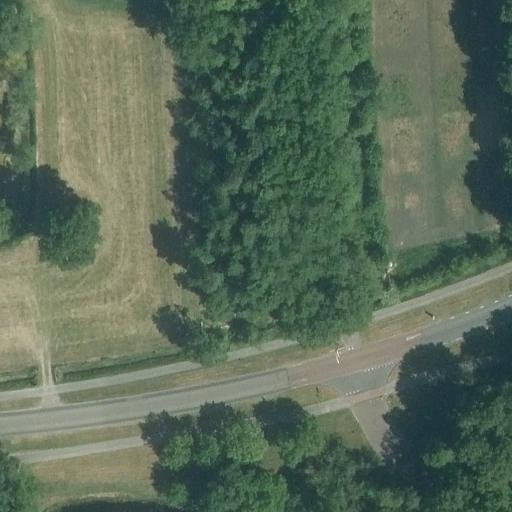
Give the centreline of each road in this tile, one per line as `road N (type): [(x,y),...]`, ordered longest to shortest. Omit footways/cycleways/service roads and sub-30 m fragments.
road 1 (secondary): [(0,427),(146,409),(355,361)]
road 2 (tertiary): [(511,491),(409,464),(389,449),(355,361)]
road 3 (secondary): [(355,361),(511,309)]
